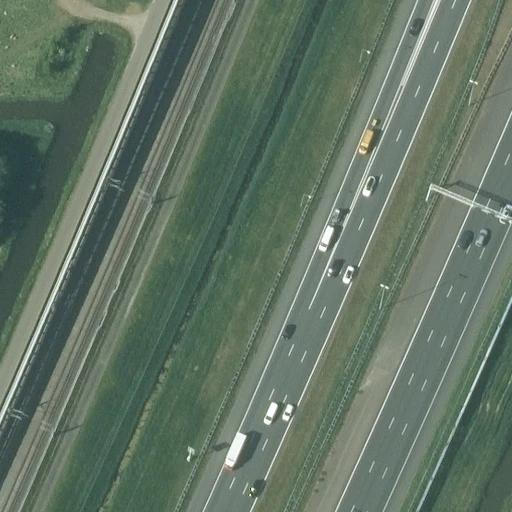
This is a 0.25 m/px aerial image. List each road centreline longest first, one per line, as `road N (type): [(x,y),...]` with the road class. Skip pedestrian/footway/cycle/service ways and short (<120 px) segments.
road 1 (motorway): [(450,0),(278,401)]
road 2 (unclassified): [(0,397),(168,0)]
road 3 (motorway): [(431,0),(278,401)]
road 4 (motorway): [(366,511),(511,171)]
road 5 (motorway): [(278,401),(225,511)]
